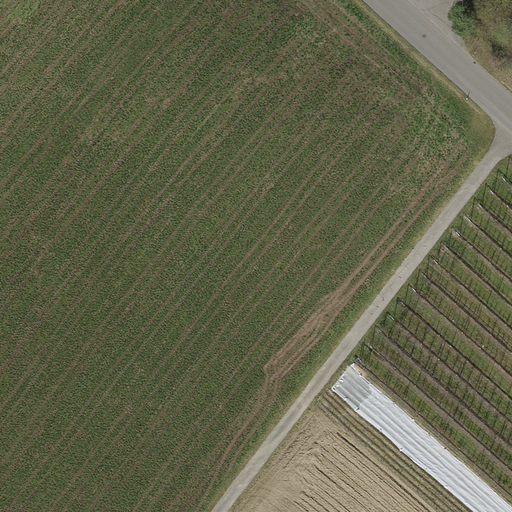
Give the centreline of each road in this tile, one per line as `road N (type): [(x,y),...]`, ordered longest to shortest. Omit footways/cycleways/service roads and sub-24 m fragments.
road 1 (track): [(220,511),(511,133)]
road 2 (residential): [(385,0),(511,114)]
